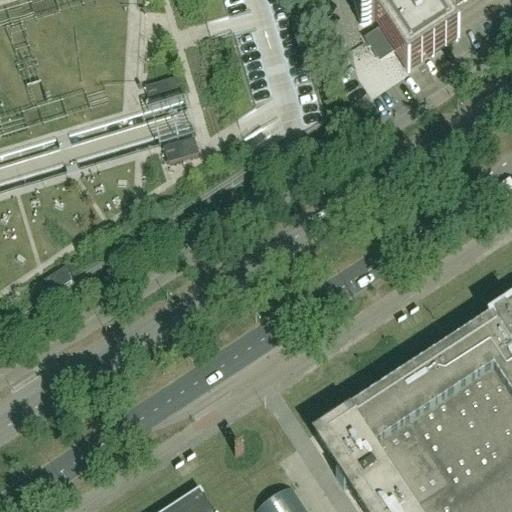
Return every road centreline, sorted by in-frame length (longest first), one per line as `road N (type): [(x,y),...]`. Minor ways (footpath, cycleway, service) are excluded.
road 1 (primary): [(511,104),(0,435)]
road 2 (primary): [(5,511),(511,183)]
